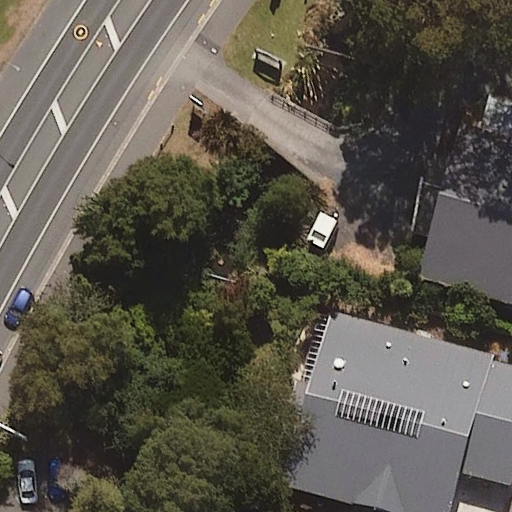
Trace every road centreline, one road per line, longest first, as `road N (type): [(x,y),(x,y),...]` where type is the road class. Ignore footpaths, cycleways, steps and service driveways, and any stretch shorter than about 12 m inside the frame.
road 1 (secondary): [(166,0),(0,288)]
road 2 (secondary): [(0,170),(98,0)]
road 3 (track): [(359,257),(511,324)]
